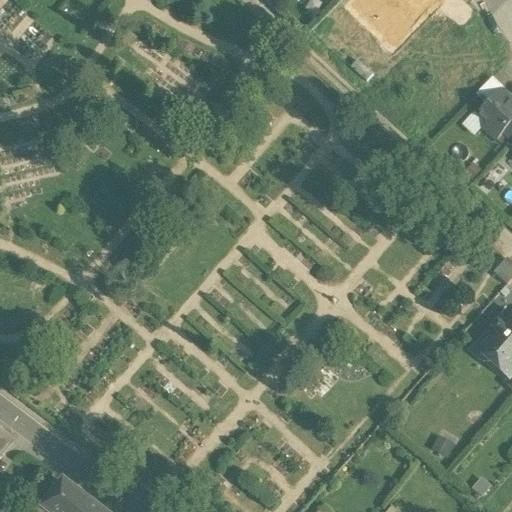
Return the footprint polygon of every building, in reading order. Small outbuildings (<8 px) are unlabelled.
[(360,0),(358,2),(396,38),(432,0),(360,0)] [(511,103),(501,93),(478,117),(486,125),(483,129),(497,142),(504,134),(511,125),(511,103)] [(426,183),(408,203),(421,214),(438,194),(426,183)] [(511,280),(511,264),(507,259),(493,275),(507,286),(511,280)] [(511,314),(509,312),(476,350),(477,358),(482,362),(490,362),(495,356),(511,371),(511,373),(508,378),(509,379),(511,376),(511,314)] [(0,458),(12,445),(0,435),(0,458)] [(83,511),(89,505),(63,485),(54,496),(51,493),(43,502),(47,505),(41,511),(83,511)]
